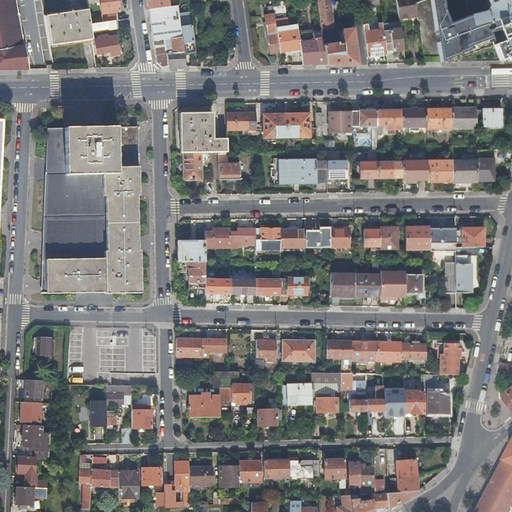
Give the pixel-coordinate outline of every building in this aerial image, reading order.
[(0,0),(0,68),(28,68),(15,0),(0,0)] [(85,0),(86,3),(94,2),(93,0),(99,0),(103,21),(116,19),(118,19),(117,11),(120,11),(118,0),(85,0)] [(146,0),(155,61),(161,66),(167,66),(185,66),(183,53),(178,13),(177,6),(177,5),(168,6),(167,0),(146,0)] [(316,0),(321,31),(325,64),(356,63),(351,28),(340,30),(341,42),(325,44),(325,41),(328,39),(327,33),(333,32),(328,0),(316,0)] [(415,3),(414,0),(395,0),(399,19),(417,17),(415,3)] [(443,0),(424,0),(415,3),(417,17),(424,62),(481,62),(480,61),(499,60),(506,58),(507,60),(511,58),(511,15),(472,26),(469,15),(469,14),(449,19),(443,0)] [(479,0),(476,0),(466,2),(468,11),(481,8),(479,0)] [(472,26),(511,15),(511,0),(485,0),(488,7),(486,11),(469,15),(472,26)] [(178,13),(189,12),(188,4),(177,6),(178,13)] [(269,54),(279,52),(276,32),(274,19),(272,5),(270,5),(271,13),(263,15),(269,54)] [(70,11),(45,15),(50,45),(92,39),(90,32),(89,24),(87,9),(72,11),(72,9),(70,10),(70,11)] [(189,12),(178,13),(183,53),(195,51),(189,12)] [(300,49),(299,40),(297,28),(296,24),(286,25),(285,18),(274,19),(276,32),(279,52),(300,49)] [(103,21),(89,24),(90,32),(117,28),(116,19),(103,21)] [(382,23),(382,22),(378,22),(377,20),(367,21),(367,23),(362,24),(367,57),(387,55),(386,52),(383,31),(382,23)] [(400,28),(399,20),(382,23),(383,31),(389,30),(389,29),(400,28)] [(386,52),(403,49),(400,28),(389,29),(389,30),(383,31),(386,52)] [(302,64),(316,64),(325,64),(321,31),(311,32),(312,39),(299,40),(300,49),(302,64)] [(108,37),(108,34),(94,37),(97,53),(110,51),(110,55),(119,53),(116,36),(108,37)] [(483,108),(476,108),(476,122),(483,122),(483,126),(501,126),(501,107),(495,107),(483,108)] [(476,108),(451,109),(451,127),(476,127),(476,122),(476,108)] [(401,109),(376,110),(376,126),(380,126),(386,126),(386,130),(393,130),(401,129),(401,126),(401,109)] [(426,109),(401,109),(401,126),(426,126),(426,109)] [(426,109),(426,126),(426,127),(451,127),(451,109),(426,109)] [(376,110),(351,110),(351,112),(351,130),(367,129),(367,126),(372,126),(376,126),(376,110)] [(206,152),(217,152),(226,152),(226,139),(216,138),(215,112),(180,113),(181,152),(183,152),(206,152)] [(226,130),(256,129),(256,112),(226,113),(226,130)] [(351,130),(351,112),(329,112),(329,132),(345,132),(351,132),(351,130)] [(286,137),(286,114),(264,114),(264,137),(286,137)] [(309,114),(286,114),(286,137),(309,137),(309,114)] [(138,148),(138,126),(98,126),(80,127),(65,127),(48,128),(46,160),(46,179),(43,232),(42,253),(41,280),(40,293),(75,292),(92,292),(105,291),(105,293),(112,293),(140,292),(139,249),(137,249),(137,237),(137,197),(137,194),(138,194),(138,183),(138,174),(138,148)] [(323,140),(317,140),(317,151),(326,151),(334,151),(334,140),(323,140)] [(493,149),(477,149),(477,161),(477,165),(477,181),(485,181),(494,181),(493,165),(493,149)] [(376,150),(372,150),(370,150),(370,162),(360,162),(360,178),(377,178),(377,162),(376,150)] [(338,151),(334,151),(326,151),(327,160),(327,179),(346,179),(346,161),(338,161),(338,151)] [(206,159),(206,152),(183,152),(183,177),(186,179),(201,179),(201,159),(206,159)] [(327,179),(327,160),(279,161),(279,183),(314,182),(327,182),(327,179)] [(377,162),(377,178),(402,178),(402,161),(377,162)] [(402,161),(402,178),(402,180),(427,180),(427,161),(402,161)] [(452,161),(427,161),(427,180),(427,181),(452,181),(452,161)] [(477,161),(452,161),(452,181),(477,181),(477,165),(477,161)] [(239,163),(218,163),(218,179),(223,179),(239,179),(239,163)] [(429,229),(430,243),(430,249),(430,252),(454,251),(454,247),(454,230),(454,225),(437,225),(437,228),(429,229)] [(405,227),(405,249),(430,249),(430,243),(429,229),(429,226),(405,227)] [(472,229),(454,230),(454,247),(476,247),(483,246),(483,227),(481,226),(473,226),(472,228),(472,229)] [(305,231),(305,247),(330,247),(329,227),(319,227),(319,231),(305,231)] [(329,227),(330,247),(348,247),(348,229),(340,229),(340,227),(329,227)] [(380,246),(380,249),(398,248),(397,227),(379,227),(380,229),(380,246)] [(205,240),(205,247),(230,246),(229,232),(229,228),(205,229),(205,240)] [(229,232),(230,246),(238,246),(237,242),(246,242),(251,242),(251,245),(255,245),(255,228),(245,229),(245,232),(238,232),(229,232)] [(255,245),(255,250),(280,249),(280,247),(280,230),(280,228),(255,228),(255,245)] [(305,229),(280,230),(280,247),(305,247),(305,231),(305,229)] [(363,246),(380,246),(380,229),(363,229),(363,246)] [(188,261),(205,261),(205,247),(205,240),(177,240),(177,261),(185,261),(188,261)] [(455,261),(455,292),(474,292),(477,292),(477,286),(477,279),(476,247),(454,247),(454,251),(455,261)] [(185,272),(185,261),(177,261),(175,261),(175,272),(178,272),(185,272)] [(205,279),(205,276),(205,261),(188,261),(188,287),(205,287),(205,279)] [(446,292),(455,292),(455,261),(445,262),(446,292)] [(380,274),(380,296),(397,296),(398,272),(380,272),(380,274)] [(280,279),(280,280),(280,294),(306,295),(306,277),(299,277),(299,273),(289,273),(289,277),(287,277),(287,279),(280,279)] [(330,295),(355,296),(355,274),(330,274),(330,295)] [(355,296),(380,296),(380,274),(355,274),(355,296)] [(422,274),(405,274),(405,294),(422,294),(422,274)] [(230,279),(205,279),(205,287),(205,293),(229,294),(230,279)] [(254,279),(230,279),(229,294),(254,294),(254,279)] [(280,280),(254,279),(254,294),(280,294),(280,280)] [(201,338),(201,355),(207,356),(207,351),(226,351),(226,336),(218,335),(218,338),(201,338)] [(37,337),(36,346),(36,354),(53,354),(53,338),(37,337)] [(176,338),(175,356),(201,356),(201,355),(201,338),(176,338)] [(266,360),(276,361),(276,339),(268,339),(263,339),(256,339),(256,356),(266,357),(266,360)] [(314,361),(314,340),(282,340),(282,360),(314,361)] [(340,373),(350,373),(350,360),(351,341),(326,341),(325,357),(340,358),(340,373)] [(351,341),(350,360),(376,360),(376,341),(366,341),(361,341),(351,341)] [(376,360),(401,361),(401,358),(401,344),(401,342),(376,341),(376,360)] [(440,354),(440,374),(458,374),(458,358),(459,358),(460,343),(443,343),(443,354),(440,354)] [(401,358),(426,358),(426,344),(401,344),(401,358)] [(496,375),(501,375),(511,375),(511,365),(499,362),(496,375)] [(182,380),(192,380),(198,380),(198,370),(182,370),(182,380)] [(230,387),(231,401),(239,401),(241,404),(246,403),(247,401),(254,400),(253,385),(249,385),(249,383),(242,383),(238,383),(238,371),(230,370),(225,370),(218,370),(212,370),(212,387),(219,387),(230,387)] [(341,388),(340,373),(325,372),(311,372),(311,383),(311,395),(316,395),(317,412),(336,412),(336,398),(334,398),(334,389),(341,388)] [(351,373),(350,373),(340,373),(341,388),(351,388),(351,373)] [(365,373),(357,373),(357,384),(366,384),(365,373)] [(420,391),(423,391),(426,391),(435,391),(436,391),(436,374),(425,374),(420,374),(420,391)] [(24,379),(22,379),(22,383),(25,383),(24,401),(40,402),(41,380),(24,379)] [(312,403),(311,395),(311,383),(287,384),(287,403),(312,403)] [(111,385),(106,385),(106,394),(107,394),(107,404),(122,404),(122,393),(128,393),(128,404),(131,404),(131,403),(131,392),(131,385),(111,385)] [(231,401),(230,387),(219,387),(219,395),(222,395),(222,401),(231,401)] [(375,387),(376,390),(376,399),(370,399),(370,397),(366,397),(366,411),(385,410),(384,387),(375,387)] [(511,388),(501,398),(511,411),(511,388)] [(376,390),(366,390),(366,392),(366,397),(370,397),(370,399),(376,399),(376,390)] [(424,413),(423,391),(420,391),(403,391),(404,413),(424,413)] [(435,391),(426,391),(427,413),(448,413),(447,396),(435,396),(435,391)] [(43,402),(51,403),(52,392),(43,392),(43,402)] [(219,401),(219,395),(208,395),(208,392),(201,392),(201,396),(192,396),(192,395),(189,395),(189,404),(187,404),(187,408),(189,408),(189,415),(219,415),(219,401)] [(349,411),(366,411),(366,397),(366,392),(351,392),(351,399),(348,399),(348,402),(349,411)] [(90,414),(90,426),(106,425),(106,410),(106,400),(91,400),(91,414),(90,414)] [(24,401),(20,401),(19,420),(39,421),(40,402),(24,401)] [(42,412),(50,413),(51,403),(43,402),(42,402),(42,412)] [(134,403),(131,403),(131,404),(131,427),(151,427),(151,410),(146,410),(134,410),(134,403)] [(274,409),(256,410),(257,425),(275,424),(274,409)] [(106,425),(106,429),(112,429),(112,424),(117,424),(116,416),(114,416),(114,410),(106,410),(106,425)] [(41,425),(24,424),(22,446),(29,446),(36,446),(35,449),(35,456),(48,456),(49,447),(49,433),(40,433),(40,429),(41,425)] [(121,443),(131,443),(131,428),(121,428),(121,443)] [(511,444),(476,511),(508,511),(510,508),(511,509),(511,444)] [(35,456),(18,455),(17,472),(25,473),(25,477),(24,477),(24,485),(25,485),(25,486),(47,487),(47,480),(36,479),(36,473),(34,473),(35,456)] [(91,465),(94,465),(99,465),(99,464),(105,465),(105,457),(92,456),(91,464),(91,465)] [(397,471),(397,476),(415,475),(415,473),(414,459),(401,460),(400,457),(389,458),(390,471),(397,471)] [(289,476),(320,476),(319,458),(301,459),(300,461),(298,461),(298,459),(289,459),(289,476)] [(339,481),(339,488),(345,487),(344,458),(324,459),(324,478),(341,477),(341,481),(339,481)] [(277,476),(289,476),(289,459),(276,460),(277,476)] [(262,460),(239,460),(239,466),(239,482),(262,481),(262,460)] [(276,460),(264,460),(264,477),(277,476),(276,460)] [(359,463),(359,461),(348,461),(349,483),(360,483),(359,463)] [(189,484),(189,467),(189,462),(175,462),(175,484),(186,484),(186,489),(186,500),(189,500),(189,484)] [(359,463),(360,483),(360,486),(368,486),(367,484),(372,484),(372,466),(365,466),(365,463),(359,463)] [(213,484),(213,466),(189,467),(189,484),(213,484)] [(239,482),(239,466),(219,466),(220,486),(239,485),(239,482)] [(160,468),(141,468),(141,485),(146,484),(147,487),(150,487),(150,484),(160,484),(160,468)] [(76,511),(89,511),(91,485),(91,470),(79,469),(78,483),(83,483),(82,508),(77,508),(76,511)] [(91,470),(91,485),(109,486),(109,490),(118,490),(118,487),(118,471),(118,470),(94,469),(91,469),(91,470)] [(118,490),(118,498),(138,498),(137,470),(118,471),(118,487),(118,490)] [(415,475),(397,476),(397,477),(397,483),(398,491),(416,490),(415,475)] [(164,491),(165,507),(178,506),(178,500),(174,500),(174,489),(170,489),(170,485),(170,484),(168,484),(168,481),(164,481),(164,484),(164,491)] [(25,486),(17,486),(16,503),(21,504),(21,507),(27,508),(28,504),(32,504),(33,490),(46,491),(47,487),(25,486)] [(328,496),(333,495),(333,489),(329,490),(329,487),(320,488),(320,496),(328,496)] [(416,492),(419,489),(416,490),(398,491),(388,492),(386,492),(388,508),(416,492)] [(142,509),(159,508),(165,507),(164,491),(156,491),(157,503),(142,504),(142,509)] [(220,503),(225,503),(239,502),(239,491),(233,491),(233,497),(220,497),(220,503)] [(380,511),(388,508),(386,492),(375,492),(366,493),(367,496),(371,496),(371,499),(358,500),(357,494),(352,494),(349,494),(351,511),(380,511)] [(345,495),(341,495),(342,503),(340,503),(340,506),(336,506),(337,511),(351,511),(349,494),(345,495)] [(319,499),(318,511),(326,511),(328,496),(320,496),(319,496),(319,499)] [(316,511),(317,506),(300,505),(300,499),(289,499),(288,511),(316,511)] [(266,511),(267,500),(264,500),(252,501),(250,511),(266,511)]
